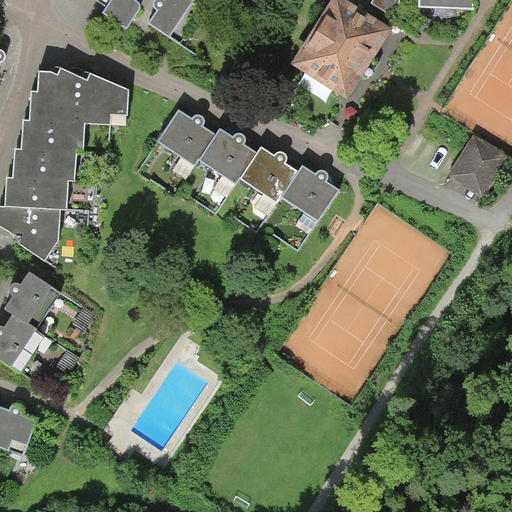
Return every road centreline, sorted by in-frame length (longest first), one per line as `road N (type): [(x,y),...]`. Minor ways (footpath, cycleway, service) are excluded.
road 1 (residential): [(46,12),(167,83),(499,214)]
road 2 (track): [(499,214),(315,511)]
road 3 (residential): [(46,12),(0,123)]
